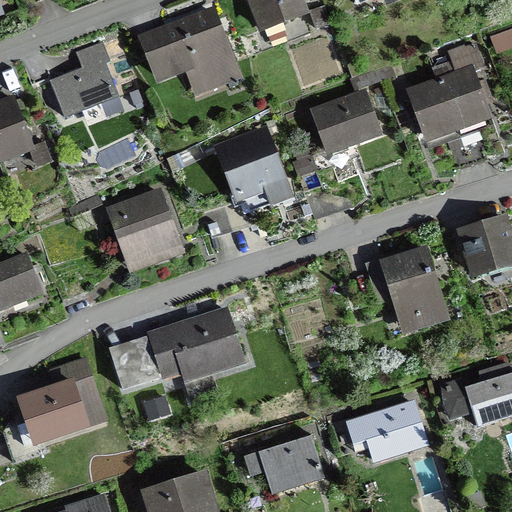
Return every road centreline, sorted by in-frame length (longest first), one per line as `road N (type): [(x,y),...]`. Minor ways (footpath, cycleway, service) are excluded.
road 1 (residential): [(0,387),(59,340),(106,316),(511,189)]
road 2 (residential): [(0,51),(136,0)]
